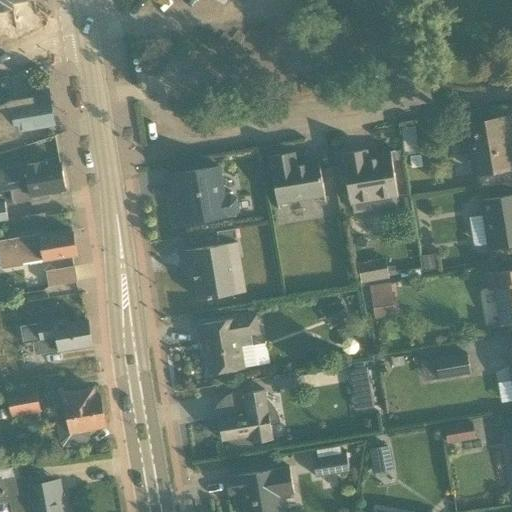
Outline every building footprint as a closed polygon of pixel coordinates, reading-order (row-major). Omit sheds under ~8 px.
[(12,3),(27,0),(0,0),(0,11),(12,10),(12,3)] [(31,98),(10,102),(16,132),(53,125),(48,91),(31,94),(31,98)] [(16,132),(10,102),(0,107),(0,143),(18,136),(16,132)] [(511,137),(509,118),(464,126),(472,175),(510,169),(505,139),(511,137)] [(413,127),(401,130),(405,157),(418,154),(413,127)] [(346,175),(353,214),(396,207),(395,198),(398,197),(390,152),(376,155),(377,158),(368,159),(366,150),(342,154),(346,175)] [(318,162),(295,166),(293,153),(268,157),(277,207),(325,199),(318,162)] [(43,164),(5,170),(8,186),(3,187),(6,200),(65,190),(60,165),(44,168),(43,164)] [(218,167),(172,174),(180,226),(240,216),(236,194),(223,196),(218,167)] [(511,247),(511,195),(479,201),(482,217),(469,219),(474,249),(487,246),(488,252),(511,247)] [(0,267),(0,269),(45,261),(76,256),(72,233),(41,239),(40,235),(0,242),(0,267)] [(237,243),(183,253),(186,270),(192,269),(198,302),(246,293),(237,243)] [(434,255),(421,257),(424,272),(437,270),(434,255)] [(386,260),(358,265),(362,284),(389,279),(386,260)] [(72,267),(46,272),(48,287),(75,282),(72,267)] [(511,272),(485,277),(488,292),(492,291),(498,325),(511,323),(511,272)] [(392,296),(372,299),(375,320),(396,316),(392,296)] [(349,316),(339,302),(326,311),(336,325),(349,316)] [(258,316),(197,326),(199,342),(202,341),(208,376),(256,368),(251,338),(261,336),(258,316)] [(89,335),(87,321),(68,324),(67,319),(20,327),(22,339),(17,340),(18,347),(56,340),(58,352),(91,346),(89,335)] [(421,380),(472,372),(468,347),(417,355),(421,380)] [(352,368),(358,407),(376,404),(369,365),(352,368)] [(42,413),(38,390),(8,395),(11,418),(42,413)] [(273,440),(265,390),(242,394),(246,415),(218,420),(222,441),(249,437),(250,444),(273,440)] [(87,431),(105,427),(99,397),(85,399),(84,391),(57,396),(53,401),(59,443),(66,447),(85,444),(88,438),(87,431)] [(477,430),(448,431),(449,441),(477,440),(477,430)] [(387,452),(369,454),(372,476),(390,474),(387,452)] [(346,454),(311,461),(315,479),(349,472),(346,454)] [(0,504),(11,503),(12,511),(61,511),(57,483),(22,488),(19,468),(0,470),(0,504)] [(230,496),(240,494),(242,511),(273,511),(280,511),(278,499),(292,497),(291,491),(287,468),(259,473),(227,478),(230,496)]
